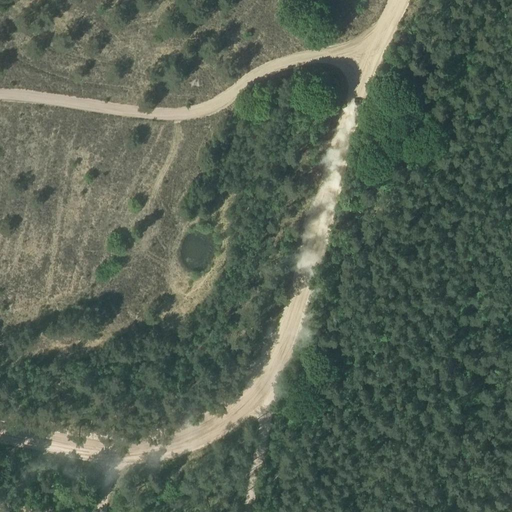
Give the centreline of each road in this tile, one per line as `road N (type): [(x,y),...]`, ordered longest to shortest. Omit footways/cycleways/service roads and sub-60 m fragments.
road 1 (track): [(393,0),(288,325),(257,394),(179,445),(129,451),(0,432)]
road 2 (track): [(247,511),(268,408),(257,394)]
